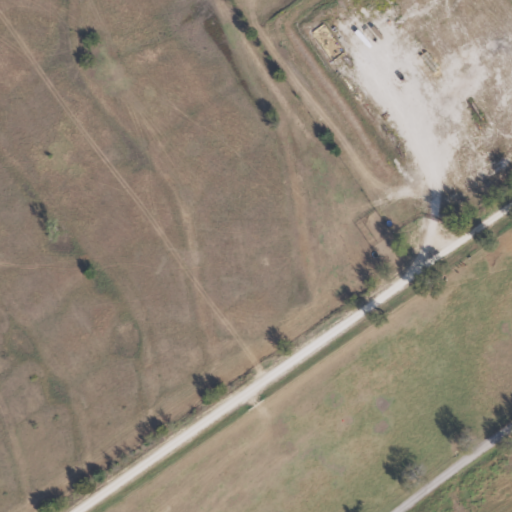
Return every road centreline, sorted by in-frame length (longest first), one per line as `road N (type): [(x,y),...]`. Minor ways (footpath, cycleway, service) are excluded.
road 1 (residential): [(62,511),(511,201)]
road 2 (residential): [(337,511),(511,382)]
